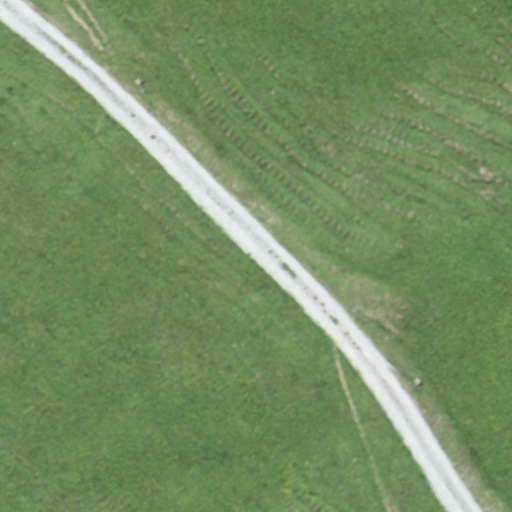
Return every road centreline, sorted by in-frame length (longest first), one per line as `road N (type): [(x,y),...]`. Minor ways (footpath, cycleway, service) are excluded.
road 1 (track): [(335,320),(224,220),(119,90),(0,4)]
road 2 (track): [(468,511),(335,320)]
